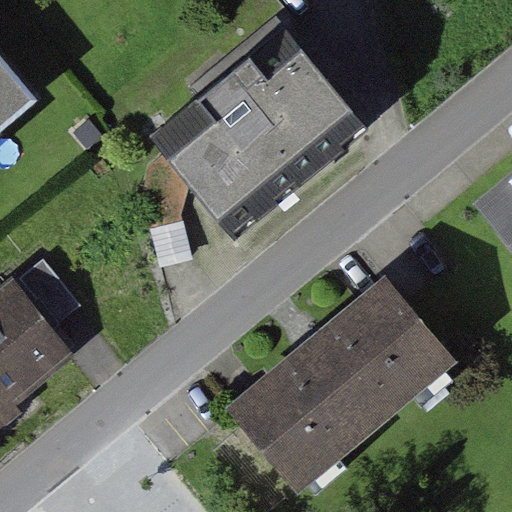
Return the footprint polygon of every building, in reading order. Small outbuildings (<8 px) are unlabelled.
[(355,115),(274,28),(137,155),(218,242),(355,115)] [(0,160),(51,117),(0,56),(0,160)] [(511,164),(466,204),(511,258),(511,164)] [(458,362),(385,274),(225,406),(297,494),(458,362)] [(0,423),(83,354),(17,276),(0,290),(0,423)]
